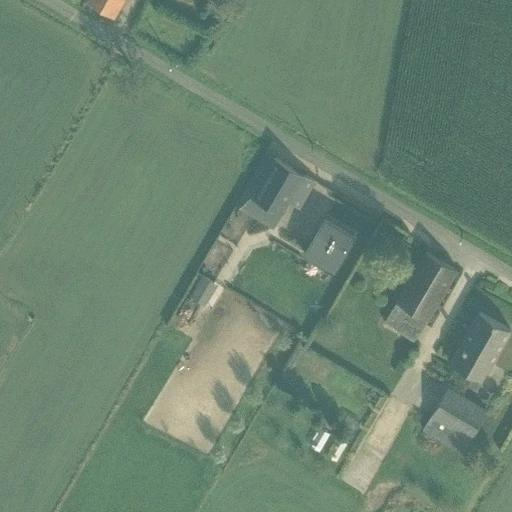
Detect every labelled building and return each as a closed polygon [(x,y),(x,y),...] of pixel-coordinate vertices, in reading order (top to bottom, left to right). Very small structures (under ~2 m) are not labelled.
[(93,0),(116,13),(123,0),(93,0)] [(268,147),(238,197),(272,217),(287,193),(296,198),(297,196),(299,197),(313,174),(268,147)] [(241,234),(258,242),(268,219),(251,211),(241,234)] [(305,251),(336,268),(357,231),(326,214),(305,251)] [(237,237),(234,247),(250,252),(253,242),(237,237)] [(456,267),(423,247),(381,321),(414,341),(456,267)] [(200,272),(187,294),(211,308),(224,286),(200,272)] [(445,364),(479,383),(511,325),(478,306),(445,364)] [(445,385),(421,428),(463,451),(487,408),(445,385)]
